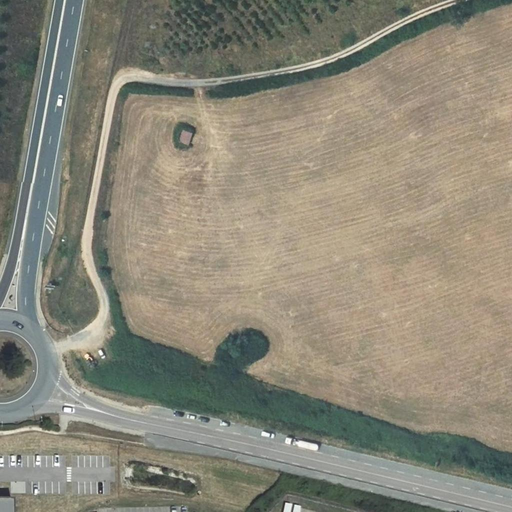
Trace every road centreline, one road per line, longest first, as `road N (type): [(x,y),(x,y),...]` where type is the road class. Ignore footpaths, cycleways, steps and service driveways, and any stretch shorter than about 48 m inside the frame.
road 1 (track): [(460,0),(328,60),(203,84),(121,80),(91,224),(107,311),(77,338),(43,346)]
road 2 (secondary): [(137,421),(511,508)]
road 3 (motorway): [(27,328),(39,158)]
road 4 (motorway): [(66,0),(39,158)]
road 5 (motorway): [(39,158),(0,296)]
